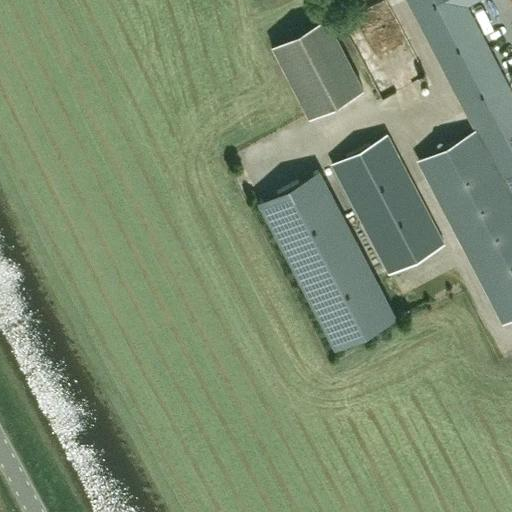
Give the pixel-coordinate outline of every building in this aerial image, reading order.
[(463,0),(407,0),(475,129),(511,200),(511,92),(466,5),(463,0)] [(362,87),(323,12),(269,40),(309,116),(362,87)] [(511,200),(475,129),(418,158),(502,319),(511,314),(511,200)] [(444,243),(387,134),(333,162),(390,271),(444,243)] [(392,315),(317,170),(259,200),(334,345),(392,315)]
